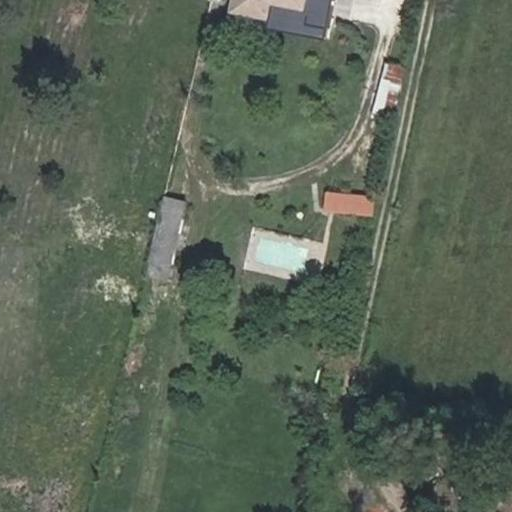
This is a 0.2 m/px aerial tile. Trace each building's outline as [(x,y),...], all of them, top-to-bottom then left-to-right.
[(311,15),(314,0),(237,0),(236,10),(272,17),(274,8),(311,15)] [(391,119),(404,69),(391,65),(377,115),(391,119)] [(351,209),(352,195),(327,194),(327,209),(351,209)] [(170,279),(188,205),(166,199),(149,275),(162,278),(170,279)] [(149,333),(162,278),(148,276),(135,331),(149,333)]
